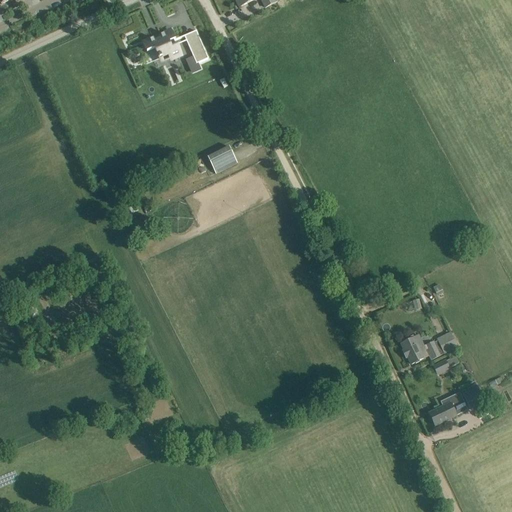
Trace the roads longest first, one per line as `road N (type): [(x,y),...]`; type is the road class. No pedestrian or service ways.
road 1 (track): [(200,0),(454,511)]
road 2 (unclassified): [(0,59),(132,0)]
